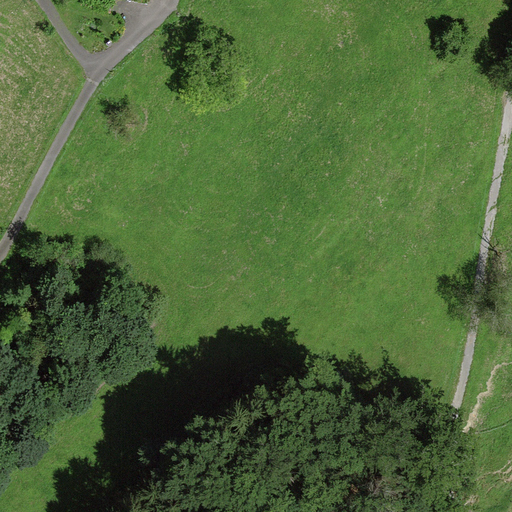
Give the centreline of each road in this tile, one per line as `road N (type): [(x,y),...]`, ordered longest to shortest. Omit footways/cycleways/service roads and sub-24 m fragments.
road 1 (track): [(511,88),(451,449),(454,497),(468,511)]
road 2 (track): [(171,0),(96,74),(0,246)]
